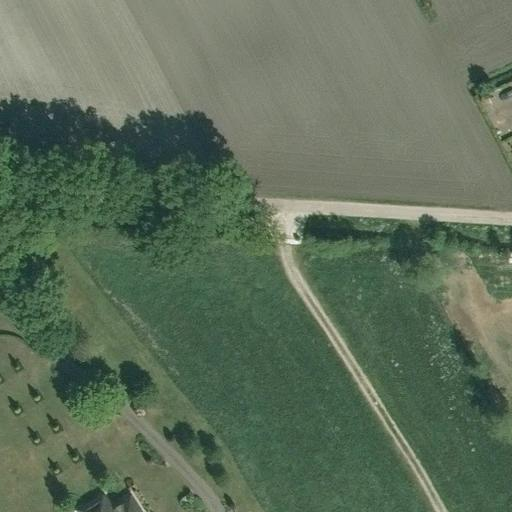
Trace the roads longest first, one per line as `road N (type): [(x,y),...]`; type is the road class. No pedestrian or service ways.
road 1 (track): [(511,219),(0,191)]
road 2 (unknown): [(281,206),(289,258),(439,511)]
